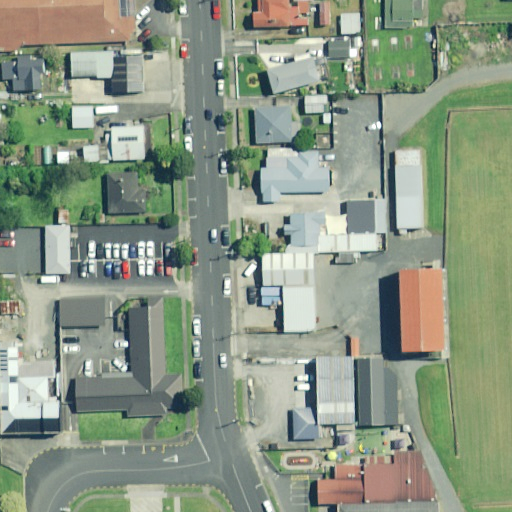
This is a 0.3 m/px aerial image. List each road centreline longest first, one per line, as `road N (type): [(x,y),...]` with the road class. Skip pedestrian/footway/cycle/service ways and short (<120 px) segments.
road 1 (residential): [(227,454),(214,388),(201,0)]
road 2 (unclassified): [(46,511),(62,484),(88,471),(182,467),(227,454)]
